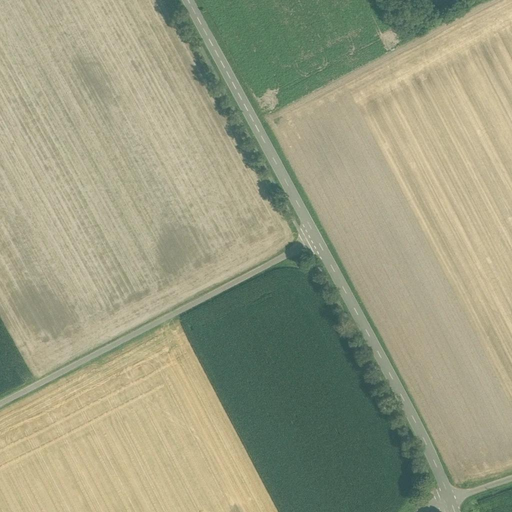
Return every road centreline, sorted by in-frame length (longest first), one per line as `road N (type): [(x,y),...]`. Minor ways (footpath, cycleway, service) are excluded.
road 1 (unclassified): [(318,242),(0,405)]
road 2 (tertiary): [(450,499),(318,242)]
road 3 (tertiary): [(318,242),(187,0)]
